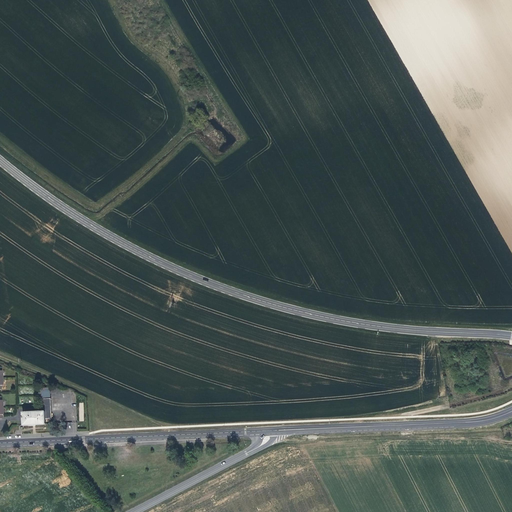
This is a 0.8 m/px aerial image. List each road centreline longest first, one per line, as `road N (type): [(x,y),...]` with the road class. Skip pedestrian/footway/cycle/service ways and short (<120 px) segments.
road 1 (secondary): [(511,335),(371,325),(259,300),(118,241),(0,159)]
road 2 (tertiary): [(267,431),(0,442)]
road 3 (tertiary): [(511,410),(482,421),(267,431)]
road 4 (track): [(171,434),(0,355)]
